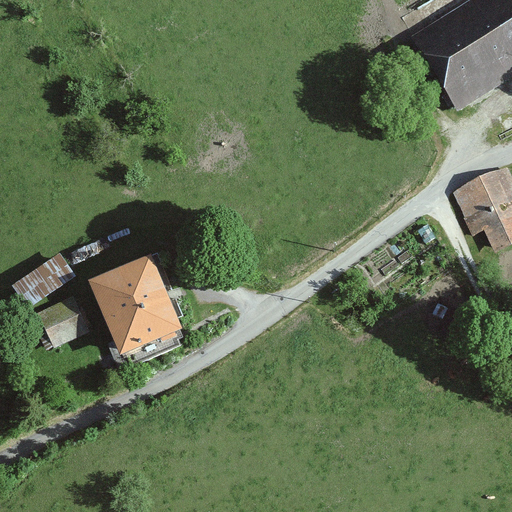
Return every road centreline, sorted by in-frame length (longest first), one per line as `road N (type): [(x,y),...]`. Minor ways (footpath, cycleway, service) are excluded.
road 1 (residential): [(511,152),(457,177),(193,366),(0,462)]
road 2 (track): [(435,194),(483,295),(511,329)]
